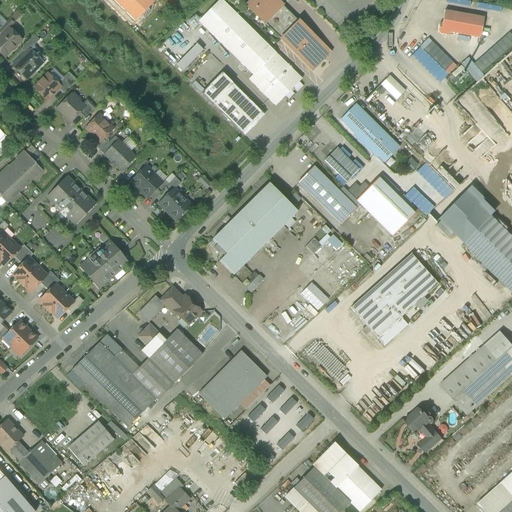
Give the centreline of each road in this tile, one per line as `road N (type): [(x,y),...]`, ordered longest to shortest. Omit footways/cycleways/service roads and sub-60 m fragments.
road 1 (residential): [(177,255),(429,511)]
road 2 (residential): [(177,255),(184,236),(383,36),(403,0)]
road 3 (residential): [(0,82),(177,255)]
road 4 (residential): [(177,255),(60,343)]
